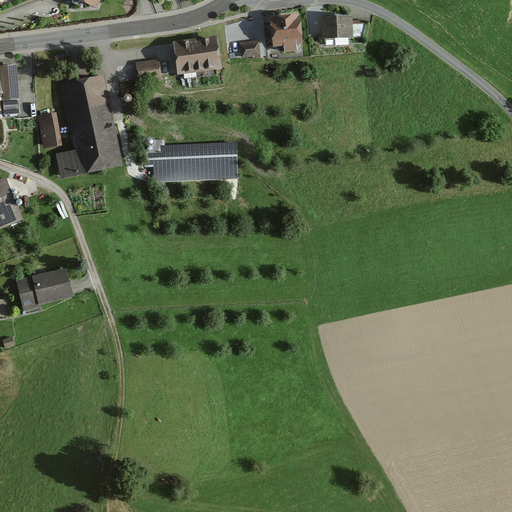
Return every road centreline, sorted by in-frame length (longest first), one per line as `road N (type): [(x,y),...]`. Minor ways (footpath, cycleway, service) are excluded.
road 1 (unclassified): [(511,112),(376,11),(254,0)]
road 2 (track): [(110,476),(123,378),(96,280)]
road 3 (residential): [(96,280),(66,200),(0,165)]
road 4 (tertiary): [(0,47),(150,28)]
